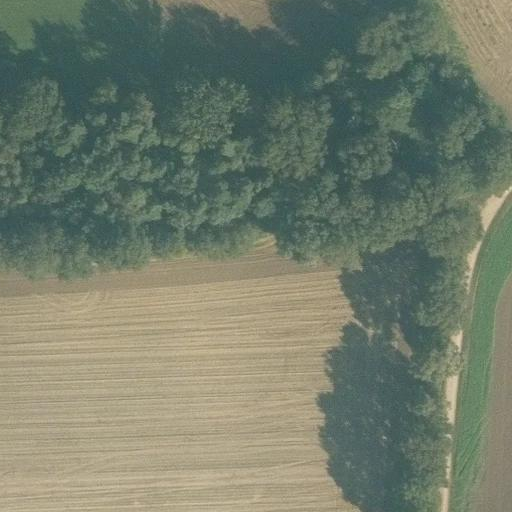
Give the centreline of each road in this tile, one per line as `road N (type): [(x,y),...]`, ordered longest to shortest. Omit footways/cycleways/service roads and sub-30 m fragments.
road 1 (track): [(470,257),(395,212),(320,214),(111,0)]
road 2 (track): [(320,214),(245,249),(0,263)]
road 3 (track): [(470,257),(442,511)]
road 4 (track): [(395,212),(511,180)]
